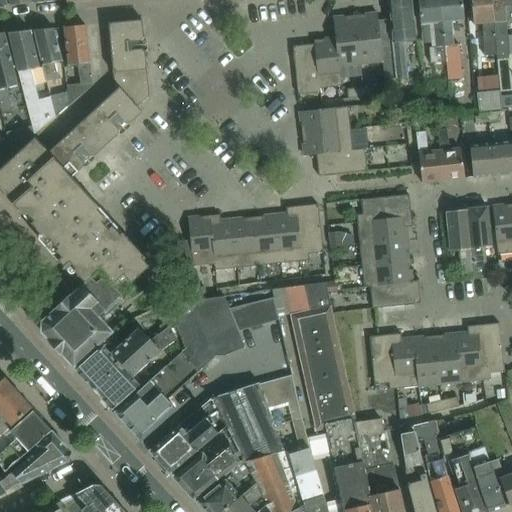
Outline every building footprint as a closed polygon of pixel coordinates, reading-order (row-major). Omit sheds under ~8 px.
[(411,15),(409,0),(387,0),(389,21),(377,22),(382,62),(384,79),(406,77),(402,40),(414,39),(411,15)] [(445,62),(439,0),(417,0),(421,44),(430,43),(430,47),(427,48),(429,63),(445,62)] [(462,20),(460,0),(439,0),(445,62),(446,79),(461,77),(458,44),(453,45),(450,22),(462,20)] [(496,55),(489,0),(469,0),(472,25),(481,24),(484,56),(496,55)] [(511,8),(511,0),(489,0),(496,55),(508,54),(507,43),(511,42),(511,8)] [(382,62),(377,22),(376,13),(355,15),(360,64),(382,62)] [(360,64),(355,15),(332,18),(334,38),(338,66),(360,64)] [(113,88),(115,90),(119,86),(136,106),(148,96),(141,20),(107,23),(113,88)] [(84,25),(62,27),(67,65),(78,64),(80,84),(66,86),(66,88),(68,105),(91,85),(84,25)] [(61,61),(52,28),(32,30),(46,82),(58,79),(54,62),(61,61)] [(39,67),(30,30),(8,32),(33,136),(54,117),(50,97),(39,100),(31,69),(39,67)] [(16,85),(4,32),(0,32),(0,110),(1,113),(12,111),(7,88),(16,85)] [(338,66),(334,38),(313,40),(313,44),(319,88),(341,86),(338,66)] [(319,88),(313,44),(292,46),(297,95),(319,92),(319,88)] [(378,85),(362,87),(364,97),(379,95),(378,85)] [(141,112),(136,106),(119,86),(115,90),(83,120),(105,144),(141,112)] [(364,97),(362,87),(345,89),(347,98),(364,97)] [(501,110),(500,98),(499,91),(476,95),(478,113),(501,110)] [(511,96),(500,98),(501,110),(511,108),(511,96)] [(349,128),(347,107),(298,111),(301,134),(349,128)] [(487,121),(487,113),(474,114),(475,122),(487,121)] [(500,121),(500,113),(487,113),(487,121),(500,121)] [(70,177),(105,144),(83,120),(47,152),(70,177)] [(352,149),(349,129),(349,128),(301,134),(303,156),(315,154),(352,149)] [(463,178),(460,149),(449,150),(446,129),(437,130),(439,151),(442,181),(463,178)] [(442,181),(439,151),(427,152),(424,132),(415,132),(421,183),(442,181)] [(42,146),(34,137),(25,146),(33,155),(42,146)] [(511,173),(511,161),(510,141),(489,143),(493,175),(511,173)] [(493,175),(489,143),(468,145),(472,177),(493,175)] [(93,202),(70,177),(47,152),(42,146),(33,155),(25,146),(0,169),(0,191),(46,241),(48,242),(50,242),(71,223),(76,228),(79,232),(94,218),(91,214),(86,209),(93,202)] [(363,148),(352,149),(315,154),(317,176),(366,171),(363,148)] [(410,216),(408,194),(360,199),(361,214),(355,215),(356,222),(410,216)] [(511,252),(511,203),(491,206),(496,254),(511,252)] [(317,204),(299,206),(295,206),(301,261),(308,260),(307,254),(322,252),(317,204)] [(301,261),(295,206),(285,207),(285,214),(274,215),(279,263),(301,261)] [(491,245),(487,207),(467,209),(473,275),(498,273),(497,264),(485,265),(483,246),(491,245)] [(473,275),(467,209),(445,211),(449,251),(459,250),(460,263),(463,263),(464,276),(473,275)] [(149,264),(103,213),(101,212),(99,213),(94,218),(79,232),(76,228),(71,223),(50,242),(55,248),(58,252),(53,256),(66,270),(69,267),(84,283),(89,277),(97,270),(102,275),(118,293),(149,264)] [(236,268),(231,219),(219,220),(219,214),(208,216),(213,264),(214,270),(236,268)] [(279,263),(274,215),(252,217),(257,265),(279,263)] [(213,264),(208,216),(187,218),(189,240),(192,265),(192,266),(213,264)] [(411,226),(410,216),(356,222),(358,244),(407,238),(405,227),(411,226)] [(257,265),(252,217),(231,219),(236,268),(257,265)] [(349,237),(324,236),(323,257),(348,258),(349,237)] [(409,260),(407,238),(358,244),(361,265),(409,260)] [(192,265),(189,240),(175,241),(178,266),(192,265)] [(411,281),(409,265),(409,260),(361,265),(363,287),(417,281),(417,280),(411,281)] [(119,295),(118,293),(102,275),(94,282),(89,277),(84,283),(53,310),(54,310),(41,322),(41,331),(51,343),(50,343),(58,352),(59,351),(72,367),(111,332),(96,316),(119,295)] [(419,303),(417,281),(363,287),(369,287),(371,308),(419,303)] [(511,299),(511,281),(503,289),(511,300),(511,299)] [(372,511),(363,463),(357,437),(354,422),(324,282),(285,287),(315,428),(325,426),(342,511),(372,511)] [(272,299),(230,310),(236,325),(238,331),(278,320),(272,299)] [(173,324),(185,348),(113,412),(140,441),(175,409),(167,400),(216,353),(223,355),(245,347),(238,331),(236,325),(230,310),(227,302),(168,313),(173,324)] [(173,324),(168,313),(167,311),(155,319),(161,332),(169,327),(173,324)] [(498,323),(481,325),(476,325),(482,379),(489,379),(489,373),(503,371),(498,323)] [(482,379),(476,325),(466,326),(467,332),(455,333),(460,382),(482,379)] [(93,390),(149,340),(137,328),(129,335),(120,327),(74,370),(93,390)] [(169,327),(161,332),(149,340),(93,390),(111,409),(179,348),(169,327)] [(417,386),(412,338),(401,339),(400,333),(390,334),(395,389),(417,386)] [(460,382),(455,333),(434,336),(439,384),(460,382)] [(395,389),(390,334),(368,336),(373,385),(387,383),(388,389),(395,389)] [(439,384),(434,336),(412,338),(417,386),(439,384)] [(328,511),(291,376),(258,385),(268,409),(288,403),(298,451),(285,456),(283,451),(275,454),(286,483),(296,510),(300,508),(302,511),(328,511)] [(0,434),(30,408),(2,378),(0,379),(0,434)] [(272,422),(268,409),(258,385),(258,383),(210,398),(225,427),(242,459),(244,462),(275,454),(283,451),(282,448),(286,447),(277,421),(272,422)] [(457,397),(441,401),(443,410),(460,407),(457,397)] [(209,440),(222,430),(225,427),(210,398),(148,450),(170,473),(195,452),(209,440)] [(443,410),(441,401),(424,405),(427,414),(443,410)] [(51,431),(32,411),(11,430),(18,438),(0,453),(0,463),(6,470),(31,449),(51,431)] [(419,412),(402,415),(404,426),(421,423),(419,412)] [(381,419),(360,422),(354,422),(357,437),(377,434),(383,433),(381,419)] [(457,511),(442,459),(442,454),(432,421),(412,425),(414,432),(418,449),(425,447),(427,455),(423,456),(437,511),(457,511)] [(193,499),(233,466),(239,461),(222,430),(209,440),(195,452),(198,456),(173,477),(193,499)] [(70,452),(51,431),(31,449),(34,453),(0,483),(0,484),(4,491),(67,460),(70,452)] [(418,449),(414,432),(400,435),(403,456),(419,451),(418,449)] [(403,511),(389,453),(381,455),(377,434),(357,437),(363,463),(372,511),(403,511)] [(433,511),(422,463),(419,451),(403,456),(405,479),(413,511),(433,511)] [(286,483),(275,454),(244,462),(254,482),(260,494),(286,483)] [(470,462),(467,454),(447,460),(451,474),(453,473),(458,487),(455,488),(454,490),(461,511),(486,511),(487,511),(479,490),(470,462)] [(505,506),(498,484),(497,485),(486,456),(470,462),(479,490),(487,511),(505,506)] [(204,511),(220,511),(254,482),(244,462),(242,459),(239,461),(233,466),(237,472),(233,476),(237,481),(231,487),(224,479),(196,502),(204,511)] [(497,459),(489,461),(493,474),(501,472),(497,459)] [(511,503),(511,473),(498,478),(508,505),(511,503)] [(254,511),(265,504),(260,494),(254,482),(220,511),(254,511)] [(291,511),(296,510),(286,483),(260,494),(265,504),(269,511),(291,511)] [(92,484),(59,500),(69,511),(77,511),(81,509),(83,511),(125,511),(101,486),(92,484)] [(59,501),(38,511),(60,511),(57,504),(59,502),(59,501)]
